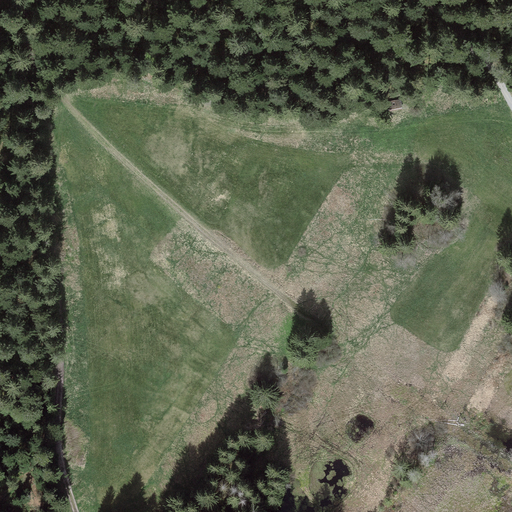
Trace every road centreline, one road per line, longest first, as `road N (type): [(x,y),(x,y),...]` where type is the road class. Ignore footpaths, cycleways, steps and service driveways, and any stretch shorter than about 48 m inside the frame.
road 1 (track): [(75,511),(64,480),(67,302),(12,124),(10,11)]
road 2 (track): [(110,0),(481,66)]
road 3 (track): [(313,0),(481,66)]
